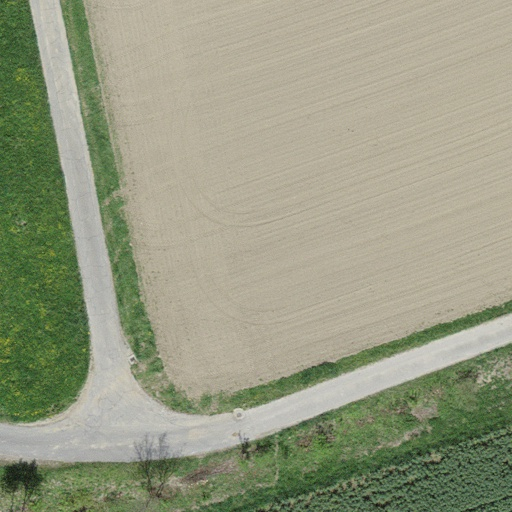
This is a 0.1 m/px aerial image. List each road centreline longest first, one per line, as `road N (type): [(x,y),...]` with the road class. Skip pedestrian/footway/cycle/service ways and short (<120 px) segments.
road 1 (track): [(0,439),(119,447),(211,436),(511,331)]
road 2 (track): [(119,447),(45,0)]
